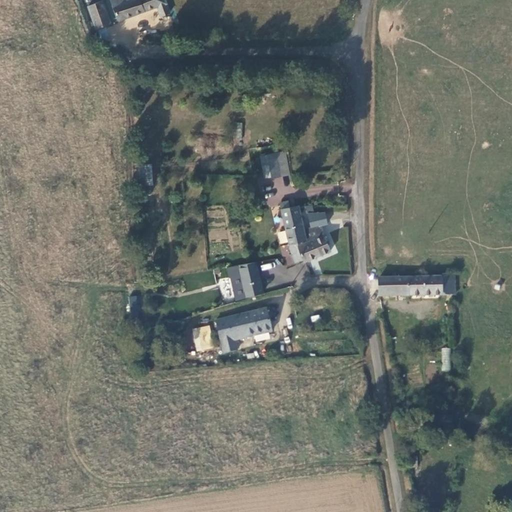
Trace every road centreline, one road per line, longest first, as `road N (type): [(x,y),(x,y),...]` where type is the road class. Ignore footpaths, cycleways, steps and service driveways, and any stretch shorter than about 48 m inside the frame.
road 1 (residential): [(364,282),(356,50)]
road 2 (residential): [(398,511),(364,282)]
road 3 (unclassified): [(356,50),(203,46)]
